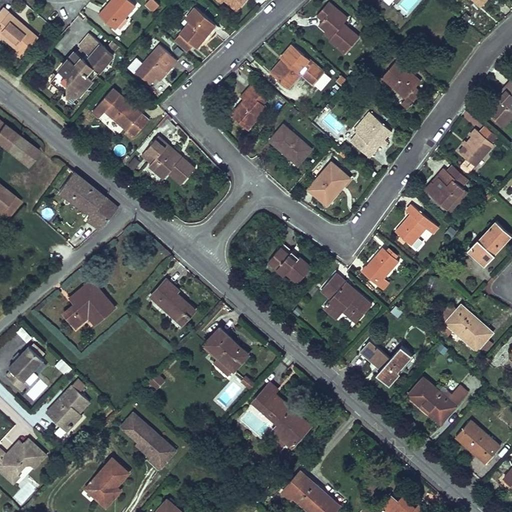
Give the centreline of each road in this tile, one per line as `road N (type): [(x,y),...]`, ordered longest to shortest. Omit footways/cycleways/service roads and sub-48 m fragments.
road 1 (tertiary): [(202,265),(482,511)]
road 2 (residential): [(267,191),(324,230),(351,230),(511,24)]
road 3 (residential): [(286,0),(190,92),(193,116),(248,174)]
road 4 (residential): [(0,324),(135,206)]
road 5 (tertiary): [(0,89),(135,206)]
